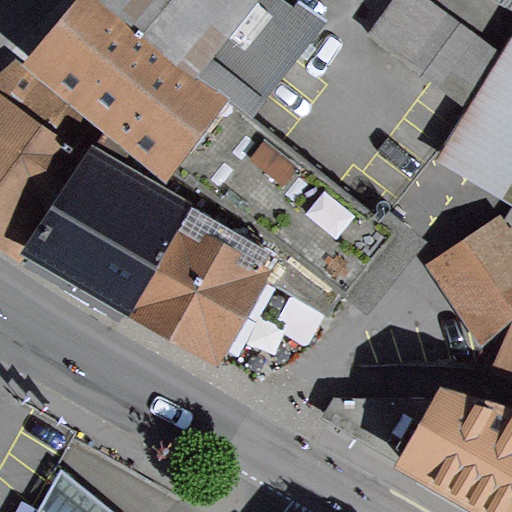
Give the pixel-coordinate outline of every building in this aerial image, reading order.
[(201,58),(247,0),(60,0),(20,50),(105,118),(132,139),(163,164),(230,81),(201,58)] [(500,46),(460,19),(433,0),(388,0),(366,31),(421,72),(468,102),(500,46)] [(511,24),(500,46),(468,102),(437,156),(511,202),(505,214),(506,216),(511,218),(511,24)] [(0,182),(66,93),(13,57),(0,66),(0,182)] [(90,110),(66,93),(0,182),(0,233),(24,250),(30,242),(95,149),(80,139),(73,134),(90,110)] [(105,118),(95,135),(86,130),(80,139),(95,149),(30,242),(36,245),(26,262),(116,315),(126,299),(189,192),(123,153),(132,139),(105,118)] [(189,192),(126,299),(217,351),(276,251),(265,245),(272,233),(192,186),(189,192)] [(425,263),(482,341),(511,318),(511,223),(506,216),(505,214),(500,207),(425,263)] [(511,318),(492,363),(511,371),(511,318)] [(393,453),(499,511),(504,511),(511,498),(511,391),(440,368),(427,393),(393,453)] [(393,453),(427,393),(333,391),(321,414),(393,453)] [(120,511),(60,459),(29,511),(120,511)]
